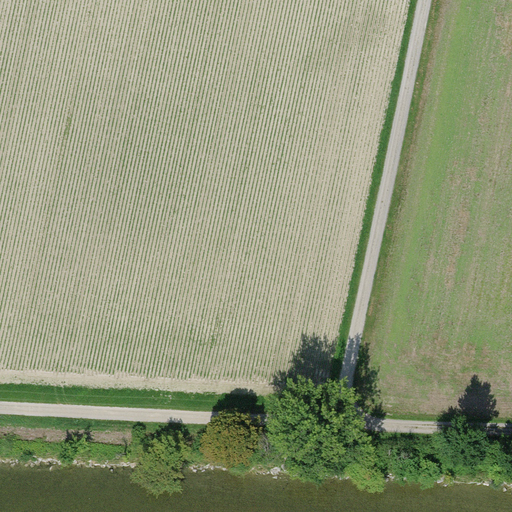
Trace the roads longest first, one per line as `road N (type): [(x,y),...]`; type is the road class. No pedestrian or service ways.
road 1 (track): [(0,406),(511,428)]
road 2 (track): [(341,421),(429,0)]
